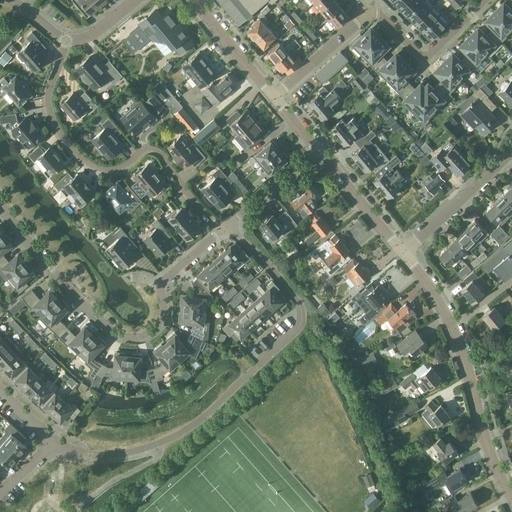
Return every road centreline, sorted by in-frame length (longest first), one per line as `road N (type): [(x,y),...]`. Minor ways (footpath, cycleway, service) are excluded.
road 1 (residential): [(0,204),(82,305),(107,330),(135,339),(162,320),(166,278),(223,230)]
road 2 (residential): [(66,39),(48,106),(73,150),(109,170),(156,149),(223,230)]
road 3 (residential): [(511,498),(490,454),(451,324),(404,251)]
road 4 (residential): [(260,362),(301,316),(297,300),(228,225)]
road 5 (residential): [(365,13),(376,13),(419,53),(430,52),(482,0)]
road 6 (residential): [(404,251),(511,152)]
road 7 (residential): [(404,251),(316,149)]
road 8 (residential): [(273,95),(365,13)]
road 9 (residential): [(273,95),(195,0)]
